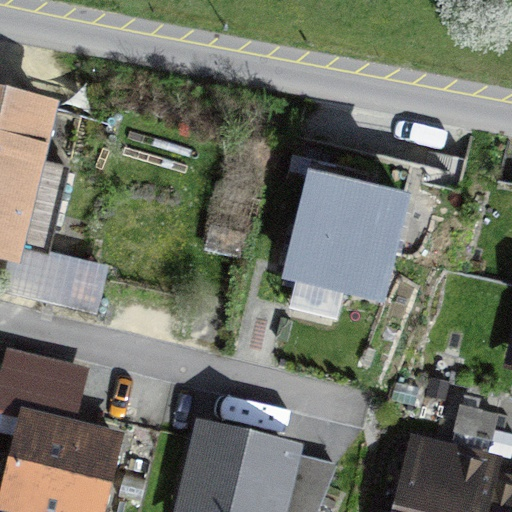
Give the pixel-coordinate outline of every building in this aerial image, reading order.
[(0,253),(33,123),(0,114),(0,253)] [(404,202),(318,181),(294,279),(380,300),(404,202)] [(104,511),(121,439),(21,416),(0,511),(104,511)] [(175,511),(323,511),(337,463),(199,426),(175,511)] [(475,511),(491,451),(412,432),(392,511),(475,511)] [(511,511),(511,491),(499,489),(493,511),(511,511)]
